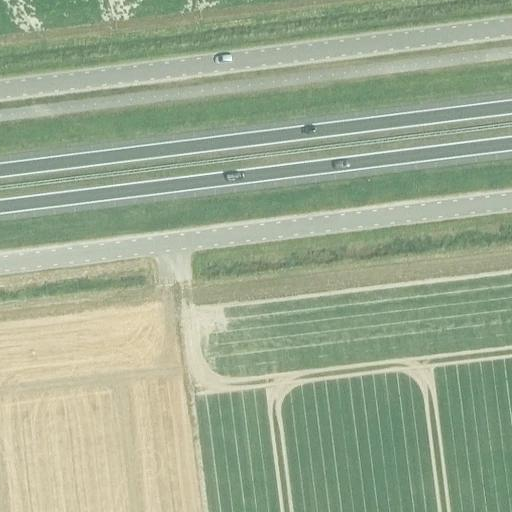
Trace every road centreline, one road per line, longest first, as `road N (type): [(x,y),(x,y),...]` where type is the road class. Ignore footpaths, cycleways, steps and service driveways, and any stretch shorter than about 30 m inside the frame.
road 1 (unclassified): [(0,91),(511,26)]
road 2 (unclassified): [(0,265),(511,201)]
road 3 (trunk): [(511,107),(0,171)]
road 4 (trunk): [(0,207),(511,143)]
